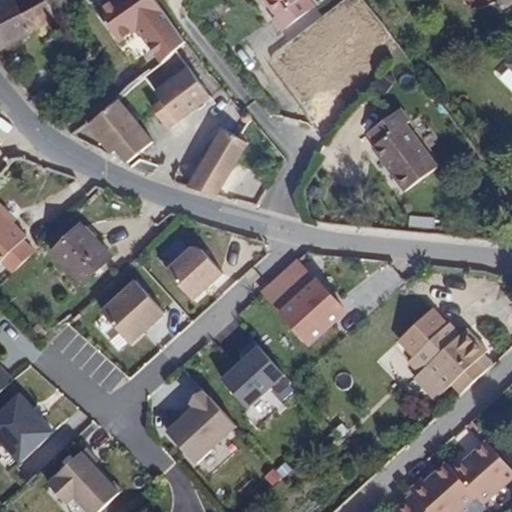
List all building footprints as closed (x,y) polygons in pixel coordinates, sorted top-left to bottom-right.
[(5,0),(0,3),(0,50),(57,19),(46,0),(5,0)] [(178,53),(189,45),(164,14),(155,0),(126,0),(121,4),(117,0),(115,0),(99,12),(124,46),(142,34),(164,63),(178,53)] [(265,0),(278,16),(275,19),(283,31),(314,7),(309,0),(265,0)] [(168,130),(212,98),(192,71),(178,53),(164,63),(146,76),(164,100),(152,108),(168,130)] [(212,98),(224,89),(203,62),(192,71),(212,98)] [(117,149),(130,160),(154,142),(119,98),(88,123),(112,153),(117,149)] [(374,148),(405,191),(438,168),(406,124),(410,122),(401,108),(369,132),(378,145),(374,148)] [(189,187),(217,196),(249,144),(224,129),(189,187)] [(112,153),(130,160),(117,149),(112,153)] [(0,263),(3,261),(15,272),(35,252),(24,241),(27,237),(3,212),(5,209),(0,203),(0,263)] [(113,258),(83,225),(53,252),(84,284),(113,258)] [(192,247),(168,270),(196,300),(225,273),(202,249),(192,247)] [(265,290),(313,343),(347,311),(317,279),(315,281),(297,262),(265,290)] [(137,281),(104,312),(134,344),(167,313),(137,281)] [(391,297),(373,313),(391,334),(410,318),(391,297)] [(391,334),(373,313),(355,329),(374,350),(391,334)] [(441,355),(462,334),(451,322),(429,341),(441,355)] [(460,396),(494,364),(484,353),(488,349),(468,328),(462,334),(441,355),(429,341),(407,362),(419,373),(414,378),(435,400),(451,385),(460,396)] [(254,340),(242,352),(247,357),(223,379),(249,407),(285,374),(254,340)] [(0,393),(15,380),(0,364),(0,358),(4,355),(0,350),(0,393)] [(236,424),(204,388),(190,400),(194,405),(167,430),(195,461),(236,424)] [(22,393),(0,413),(0,434),(23,460),(56,430),(22,393)] [(511,472),(488,443),(452,473),(475,499),(481,507),(511,481),(511,472)] [(99,459),(101,457),(90,445),(52,481),(71,501),(78,494),(94,511),(98,511),(125,487),(105,465),(102,468),(97,461),(99,459)] [(428,488),(422,482),(409,492),(426,511),(459,511),(475,499),(452,473),(450,470),(428,488)] [(418,511),(407,499),(392,511),(418,511)]
